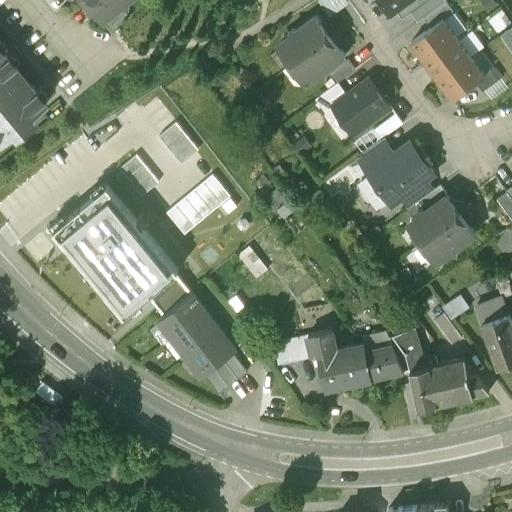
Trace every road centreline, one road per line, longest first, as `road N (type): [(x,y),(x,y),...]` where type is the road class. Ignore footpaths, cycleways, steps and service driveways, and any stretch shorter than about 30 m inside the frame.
road 1 (secondary): [(285,459),(201,433),(126,390),(65,342),(0,273)]
road 2 (residential): [(0,474),(107,477),(285,459)]
road 3 (residential): [(511,126),(455,151),(355,0)]
road 4 (secondary): [(511,440),(380,465),(285,459)]
